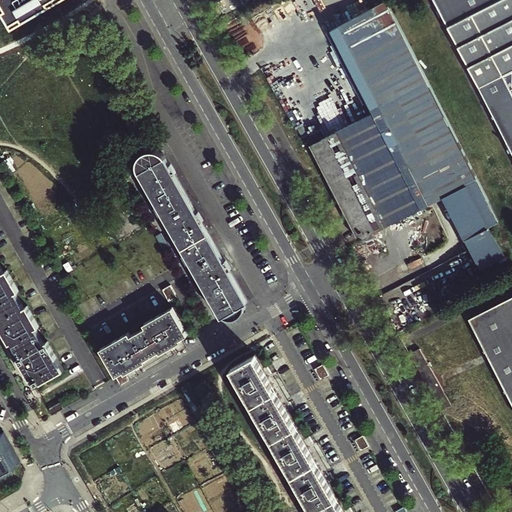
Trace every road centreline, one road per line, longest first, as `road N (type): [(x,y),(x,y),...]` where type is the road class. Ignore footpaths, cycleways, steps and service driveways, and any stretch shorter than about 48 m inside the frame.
road 1 (residential): [(35,448),(311,289)]
road 2 (tertiary): [(158,20),(311,289)]
road 3 (tertiary): [(334,276),(182,7)]
road 4 (tertiary): [(467,511),(334,276)]
road 5 (tertiary): [(311,289),(436,511)]
road 6 (unknown): [(217,70),(299,36),(311,37),(331,75)]
